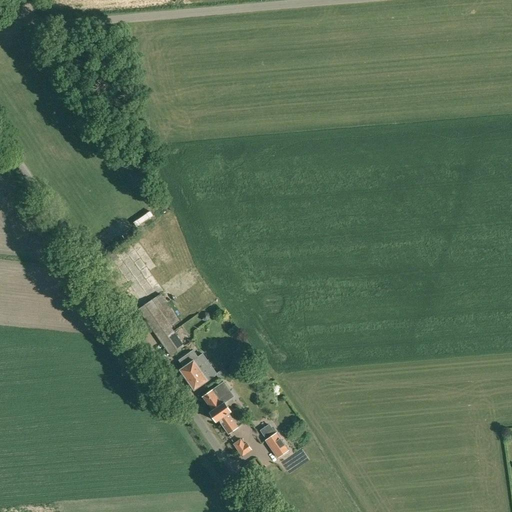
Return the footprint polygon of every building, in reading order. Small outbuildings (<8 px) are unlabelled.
[(46,60),(39,46),(0,49),(0,64),(39,60),(57,89),(64,84),(48,59),(46,60)] [(105,267),(119,257),(115,251),(101,261),(105,267)] [(147,283),(153,290),(168,275),(162,268),(147,283)] [(181,341),(171,326),(179,321),(161,294),(138,309),(170,355),(188,343),(185,338),(181,341)] [(208,313),(205,313),(202,315),(202,318),(204,321),(207,321),(210,319),(211,316),(208,313)] [(198,356),(193,349),(178,360),(183,367),(180,370),(194,390),(208,380),(216,374),(219,379),(227,373),(224,368),(217,373),(203,353),(198,356)] [(217,421),(219,420),(229,433),(238,427),(229,413),(231,411),(225,402),(227,401),(217,387),(203,396),(213,410),(210,412),(217,421)] [(260,430),(267,439),(265,440),(278,458),(289,450),(277,432),(276,432),(270,423),(260,430)] [(245,444),(241,439),(234,444),(242,456),(252,449),(247,442),(245,444)]
